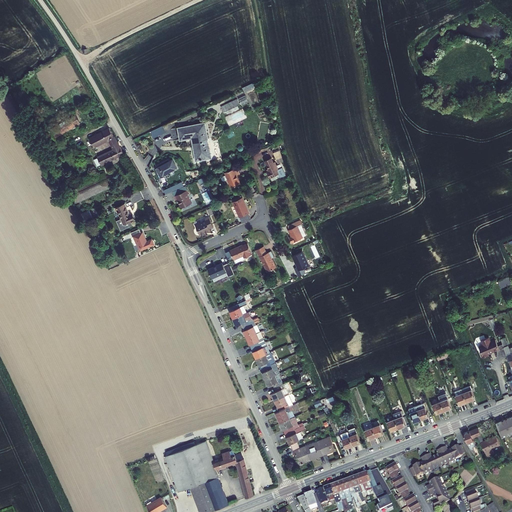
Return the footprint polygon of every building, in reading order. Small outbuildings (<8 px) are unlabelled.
[(246,95),(239,99),(242,105),(249,102),(246,95)] [(224,112),(240,105),(237,99),(221,107),(224,112)] [(243,109),(225,117),(229,126),(247,118),(243,109)] [(192,138),(196,160),(211,158),(205,123),(178,128),(181,140),(192,138)] [(163,126),(150,131),(153,138),(165,133),(163,126)] [(89,140),(93,148),(107,140),(109,141),(114,150),(98,158),(101,165),(124,153),(121,147),(120,147),(110,128),(89,140)] [(278,163),(284,161),(280,150),(273,152),(278,163)] [(265,160),(268,167),(270,170),(267,171),(270,177),(283,170),(279,163),(277,164),(275,160),(273,161),(271,157),(265,160)] [(169,173),(169,172),(173,170),(173,171),(177,169),(177,168),(172,160),(170,161),(169,159),(157,165),(159,167),(156,169),(160,177),(164,174),(165,175),(169,173)] [(240,174),(237,167),(225,173),(226,175),(222,177),(222,179),(223,181),(224,181),(228,180),(231,188),(240,184),(237,175),(240,174)] [(104,173),(69,189),(76,203),(110,187),(104,173)] [(175,196),(176,199),(178,199),(182,208),(192,203),(188,194),(189,194),(187,190),(175,196)] [(233,202),(240,217),(249,213),(242,198),(233,202)] [(135,219),(132,214),(130,215),(124,203),(115,208),(117,212),(118,211),(126,228),(133,225),(131,221),(135,219)] [(83,218),(85,221),(92,218),(89,210),(81,214),(83,218)] [(209,217),(205,218),(206,220),(196,225),(200,235),(211,230),(210,228),(214,227),(209,217)] [(291,242),(302,237),(306,235),(301,224),(302,224),(300,220),(288,226),(289,229),(288,229),(292,237),(289,238),(291,242)] [(123,236),(125,241),(134,237),(137,244),(134,246),(136,251),(140,249),(140,250),(154,244),(152,239),(147,242),(142,232),(141,233),(139,229),(123,236)] [(230,250),(236,263),(248,257),(247,256),(252,253),(248,243),(243,245),(230,250)] [(256,250),(260,257),(267,272),(276,267),(272,258),(274,257),(271,251),(267,253),(264,246),(256,250)] [(304,273),(302,269),(309,266),(303,251),(293,256),(297,267),(295,268),(298,276),(304,273)] [(228,277),(235,274),(229,262),(223,265),(222,263),(208,269),(212,278),(226,272),(228,275),(228,277)] [(226,272),(212,278),(214,282),(228,275),(226,272)] [(506,278),(498,281),(501,288),(509,284),(506,278)] [(230,311),(233,318),(247,312),(244,306),(247,304),(245,300),(233,306),(234,310),(230,311)] [(233,318),(236,326),(240,324),(242,327),(254,322),(253,318),(251,319),(248,312),(247,312),(233,318)] [(247,338),(257,333),(260,332),(257,324),(256,325),(254,322),(242,327),(247,338)] [(265,342),(260,332),(257,333),(247,338),(251,348),(265,342)] [(499,349),(504,347),(503,344),(498,346),(496,340),(491,341),(489,337),(481,340),(483,344),(479,346),(481,353),(480,353),(482,357),(488,354),(488,353),(496,350),(499,349)] [(511,346),(509,348),(505,337),(501,339),(503,344),(504,347),(507,356),(509,361),(511,370),(511,346)] [(265,342),(251,348),(256,358),(270,352),(265,342)] [(497,357),(507,356),(504,347),(499,349),(496,350),(497,357)] [(263,364),(265,367),(274,363),(270,352),(256,358),(259,365),(263,364)] [(436,355),(438,360),(449,357),(448,352),(436,355)] [(511,370),(509,361),(503,363),(510,380),(509,380),(511,388),(511,370)] [(266,371),(262,372),(265,379),(279,373),(280,373),(275,362),(274,363),(265,367),(266,371)] [(265,379),(269,386),(273,385),(274,388),(280,385),(283,384),(279,373),(265,379)] [(285,396),(280,385),(274,388),(276,391),(272,393),(275,400),(285,396)] [(475,398),(470,385),(462,389),(467,402),(475,398)] [(467,402),(462,389),(454,392),(459,405),(467,402)] [(285,396),(275,400),(279,411),(290,406),(293,405),(289,394),(285,396)] [(440,401),(444,410),(451,408),(448,398),(444,400),(442,395),(438,396),(440,401)] [(433,404),(437,413),(444,410),(440,401),(433,404)] [(429,416),(424,403),(416,406),(421,419),(429,416)] [(279,411),(275,413),(280,423),(294,417),(291,410),(290,406),(279,411)] [(421,419),(416,406),(409,409),(414,422),(421,419)] [(395,418),(399,428),(406,425),(401,411),(393,414),(395,418)] [(511,416),(496,423),(502,437),(511,433),(511,416)] [(294,417),(280,423),(285,433),(304,425),(302,422),(298,425),(294,417)] [(388,421),(391,431),(399,428),(395,418),(388,421)] [(372,427),(376,436),(383,434),(380,424),(372,427)] [(300,432),(305,429),(304,425),(285,433),(290,444),(303,438),(300,432)] [(376,436),(372,427),(365,430),(369,439),(376,436)] [(492,449),(500,444),(495,435),(484,441),(480,435),(481,435),(478,428),(470,431),(472,438),(477,436),(488,457),(494,454),(492,449)] [(348,432),(353,445),(361,442),(356,429),(348,432)] [(476,445),(473,441),(472,438),(470,431),(463,434),(467,443),(471,450),(474,449),(473,447),(476,445)] [(353,445),(348,432),(341,434),(346,448),(353,445)] [(323,456),(327,454),(335,450),(330,436),(318,441),(323,456)] [(165,456),(179,492),(191,488),(200,511),(207,511),(229,504),(218,477),(220,477),(217,468),(237,462),(246,498),(253,495),(244,459),(241,452),(231,456),(229,451),(212,457),(206,441),(195,445),(194,442),(166,452),(167,455),(165,456)] [(290,444),(294,454),(295,454),(298,463),(301,464),(307,461),(307,462),(311,461),(310,459),(305,446),(299,448),(297,441),(290,444)] [(318,441),(305,446),(310,459),(319,456),(320,457),(323,456),(318,441)] [(416,477),(439,466),(447,463),(462,456),(462,455),(465,453),(462,446),(458,447),(458,446),(448,451),(446,447),(437,451),(438,455),(435,456),(432,458),(430,454),(421,458),(422,462),(412,467),(413,468),(409,469),(413,477),(416,476),(416,477)] [(411,496),(407,490),(408,490),(400,476),(399,477),(396,471),(398,470),(394,463),(385,468),(393,481),(392,482),(399,495),(400,494),(410,511),(420,511),(421,511),(419,509),(420,508),(413,495),(411,496)] [(373,479),(370,471),(355,477),(360,490),(363,489),(364,491),(367,489),(367,488),(371,486),(369,480),(373,479)] [(360,490),(355,477),(350,479),(355,494),(358,493),(362,503),(365,502),(362,497),(360,492),(360,490)] [(434,508),(448,501),(444,492),(438,478),(428,482),(429,485),(425,487),(429,496),(433,494),(437,501),(432,503),(434,508)] [(357,508),(360,507),(355,494),(350,479),(345,480),(350,496),(351,495),(352,498),(354,497),(357,508)] [(350,496),(345,480),(339,482),(345,499),(347,503),(350,502),(353,510),(355,509),(350,496)] [(345,499),(339,482),(334,484),(340,501),(342,505),(343,509),(344,511),(347,511),(350,511),(347,503),(345,499)] [(340,501),(334,484),(329,486),(334,499),(336,504),(339,503),(341,510),(343,509),(342,505),(340,501)] [(334,499),(329,486),(316,491),(321,504),(334,499)] [(474,511),(481,510),(480,506),(481,506),(475,492),(474,492),(473,489),(465,492),(466,495),(465,496),(471,510),(472,509),(472,511),(474,511)] [(317,507),(312,492),(297,498),(305,511),(310,511),(310,510),(317,507)] [(375,497),(379,504),(375,507),(378,511),(386,507),(388,509),(392,506),(386,495),(384,497),(382,493),(375,497)] [(161,498),(147,506),(150,511),(159,511),(167,507),(161,498)]
